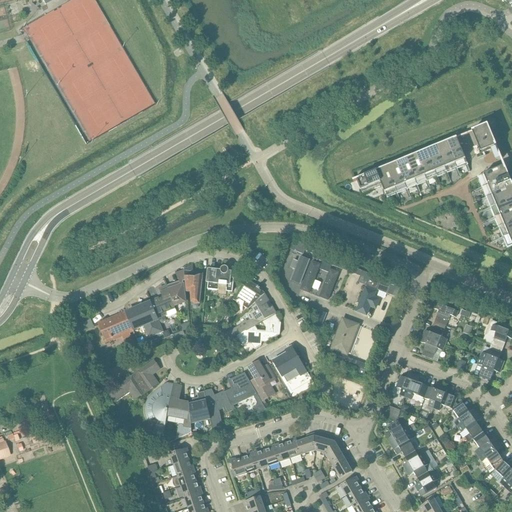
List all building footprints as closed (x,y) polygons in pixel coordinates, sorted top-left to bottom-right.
[(488,125),(472,131),(481,153),(496,147),(501,160),(502,159),(488,125)] [(462,149),(457,138),(447,142),(453,157),(458,169),(468,165),(462,149)] [(458,169),(453,157),(447,142),(437,146),(443,161),(448,174),(458,169)] [(448,174),(443,161),(437,146),(426,150),(433,165),(438,178),(448,174)] [(438,178),(433,165),(426,150),(416,154),(422,169),(428,182),(438,178)] [(428,182),(422,169),(416,154),(406,159),(412,173),(418,186),(428,182)] [(418,186),(412,173),(406,159),(396,163),(402,178),(408,190),(418,186)] [(408,190),(402,178),(396,163),(386,167),(392,182),(397,194),(408,190)] [(482,187),(494,182),(509,176),(505,166),(478,177),(482,187)] [(397,194),(392,182),(386,167),(376,171),(377,174),(382,187),(387,199),(397,194)] [(382,187),(377,174),(376,171),(353,181),(354,182),(357,181),(363,195),(382,187)] [(511,186),(511,182),(509,176),(494,182),(482,187),(486,197),(511,186)] [(490,208),(503,202),(511,198),(511,186),(486,197),(490,208)] [(511,198),(503,202),(490,208),(494,218),(511,210),(511,198)] [(499,228),(511,223),(511,222),(511,210),(494,218),(499,228)] [(511,234),(511,222),(511,223),(499,228),(503,238),(511,234)] [(511,245),(511,234),(503,238),(507,248),(511,245)] [(295,247),(294,250),(303,253),(304,250),(306,244),(298,241),(297,241),(297,242),(295,247)] [(306,244),(304,250),(313,253),(314,253),(314,252),(316,248),(306,244)] [(314,253),(312,257),(321,260),(318,268),(327,272),(330,264),(332,259),(314,252),(314,253)] [(293,259),(290,266),(296,268),(291,280),(300,283),(309,261),(300,257),(300,258),(299,261),(293,259)] [(332,259),(330,264),(350,272),(352,267),(332,259)] [(311,260),(301,286),(299,289),(300,290),(308,292),(320,263),(311,260)] [(192,266),(184,270),(184,271),(185,281),(186,291),(191,291),(192,302),(195,304),(200,303),(203,277),(202,277),(200,274),(193,273),(192,266)] [(208,269),(206,283),(208,283),(208,289),(218,291),(218,294),(226,294),(226,292),(232,292),(233,288),(234,278),(231,278),(232,272),(229,271),(229,270),(229,269),(228,269),(228,268),(227,268),(227,267),(226,267),(225,267),(224,267),(223,267),(222,267),(222,268),(221,268),(221,269),(221,270),(208,269)] [(350,272),(360,276),(358,283),(364,285),(369,274),(362,271),(363,271),(352,267),(350,272)] [(329,268),(319,297),(327,300),(338,272),(329,268)] [(179,283),(167,287),(174,306),(185,302),(183,281),(185,281),(184,271),(184,270),(176,273),(179,283)] [(369,274),(364,285),(387,294),(391,282),(369,274)] [(256,288),(245,281),(233,300),(248,310),(256,303),(264,295),(264,294),(265,294),(260,289),(260,288),(258,287),(256,288)] [(167,287),(167,286),(159,289),(163,298),(151,303),(152,303),(160,323),(166,321),(164,316),(167,316),(165,312),(175,308),(174,306),(167,287)] [(355,310),(355,311),(367,315),(372,302),(378,304),(380,299),(374,297),(374,295),(376,292),(363,287),(355,310)] [(229,341),(237,336),(255,326),(262,322),(276,314),(269,302),(264,295),(256,303),(257,305),(253,308),(255,311),(248,315),(251,320),(247,322),(247,321),(240,325),(241,326),(225,335),(229,341)] [(133,311),(126,314),(132,328),(142,323),(149,338),(163,332),(160,323),(152,303),(142,307),(143,308),(134,312),(133,311)] [(434,322),(446,327),(450,316),(456,318),(458,312),(435,303),(433,309),(439,311),(434,322)] [(314,325),(320,328),(326,313),(320,311),(314,325)] [(125,312),(115,316),(98,323),(105,340),(121,334),(124,341),(132,338),(130,333),(134,332),(132,328),(126,314),(125,312)] [(255,326),(237,336),(242,345),(248,341),(252,342),(256,348),(255,349),(254,349),(255,349),(261,346),(261,342),(262,340),(265,340),(266,342),(266,343),(266,342),(280,335),(275,327),(281,323),(276,314),(262,322),(266,328),(266,331),(258,331),(255,326)] [(331,347),(332,348),(347,353),(358,325),(342,319),(331,347)] [(425,331),(422,337),(445,345),(446,342),(447,340),(442,337),(446,327),(434,322),(430,333),(425,331)] [(491,344),(503,349),(507,338),(511,339),(511,332),(504,329),(505,327),(493,322),(487,340),(486,340),(485,342),(491,344)] [(187,329),(190,328),(189,323),(181,325),(183,331),(187,329)] [(426,345),(422,356),(433,360),(437,349),(443,351),(445,345),(422,337),(420,342),(426,345)] [(481,355),(480,359),(502,367),(504,362),(499,359),(503,349),(491,344),(487,355),(482,353),(481,355)] [(300,376),(307,372),(292,347),(285,351),(287,354),(274,361),(287,382),(299,375),(300,376)] [(347,363),(349,358),(331,350),(328,356),(347,363)] [(349,358),(347,363),(355,367),(357,361),(349,358)] [(483,367),(479,378),(490,382),(494,371),(500,373),(502,367),(480,359),(477,365),(483,367)] [(368,366),(357,361),(355,367),(360,368),(366,371),(368,366)] [(108,394),(113,400),(115,403),(132,391),(136,398),(149,388),(150,390),(153,388),(152,386),(157,383),(153,377),(147,381),(145,377),(149,374),(146,368),(155,362),(154,362),(139,372),(138,372),(131,376),(132,377),(108,394)] [(250,382),(264,406),(266,404),(264,400),(268,398),(267,396),(274,392),(267,382),(274,378),(267,366),(262,368),(259,362),(249,368),(257,382),(252,385),(250,381),(250,382)] [(225,393),(229,400),(231,406),(254,396),(262,413),(267,411),(264,406),(250,382),(249,382),(245,373),(229,381),(233,389),(225,393)] [(400,395),(406,398),(414,375),(408,373),(406,379),(401,376),(396,388),(402,390),(400,395)] [(413,395),(424,399),(429,387),(418,383),(420,378),(414,375),(406,398),(409,399),(411,400),(413,395)] [(163,438),(167,416),(173,385),(166,383),(153,393),(154,395),(149,399),(149,403),(147,404),(146,408),(148,411),(146,414),(150,420),(156,417),(160,420),(150,435),(163,438)] [(182,386),(174,383),(173,385),(167,416),(186,419),(185,426),(179,425),(176,439),(191,433),(191,425),(191,424),(189,405),(181,403),(181,401),(179,401),(182,386)] [(434,409),(442,386),(436,384),(434,389),(429,387),(424,399),(430,401),(428,406),(434,409)] [(442,386),(434,409),(439,411),(441,406),(452,410),(457,404),(455,403),(457,398),(446,394),(448,388),(442,386)] [(193,404),(189,405),(191,424),(197,423),(210,415),(205,393),(204,392),(197,394),(198,398),(192,399),(193,404)] [(211,392),(205,393),(210,415),(213,431),(221,428),(217,410),(225,406),(227,411),(232,409),(231,406),(229,400),(225,393),(212,398),(211,392)] [(454,423),(458,428),(478,414),(474,409),(469,412),(462,402),(459,405),(457,404),(452,410),(459,419),(454,423)] [(389,406),(387,412),(398,417),(401,411),(389,406)] [(396,423),(398,417),(387,412),(385,418),(394,422),(396,423)] [(466,430),(473,439),(483,432),(476,423),(481,419),(478,414),(458,428),(461,433),(466,430)] [(391,445),(411,433),(417,430),(413,425),(403,431),(398,422),(388,428),(390,431),(384,434),(391,445)] [(423,428),(426,433),(431,430),(428,425),(423,428)] [(475,452),(478,457),(498,444),(495,438),(490,442),(483,432),(473,439),(480,449),(475,452)] [(402,453),(405,458),(415,451),(410,441),(415,438),(411,433),(391,445),(397,455),(402,453)] [(308,439),(297,442),(302,455),(315,451),(314,434),(307,436),(308,439)] [(315,451),(326,454),(335,442),(321,439),(322,436),(314,434),(315,451)] [(290,459),(302,455),(297,442),(296,438),(290,440),(291,442),(285,444),(290,459)] [(448,438),(442,441),(446,448),(452,445),(448,438)] [(0,458),(8,455),(3,439),(0,439),(0,458)] [(335,442),(326,454),(332,465),(346,457),(343,451),(341,452),(335,442)] [(279,444),(274,446),(280,463),(290,459),(285,444),(279,446),(279,444)] [(490,474),(494,470),(504,462),(504,461),(497,452),(502,449),(498,444),(478,457),(490,474)] [(269,449),(264,451),(269,466),(280,463),(274,446),(269,447),(269,449)] [(170,454),(174,465),(189,460),(187,454),(189,454),(187,448),(170,454)] [(406,471),(432,456),(429,450),(418,456),(415,451),(405,458),(408,463),(403,466),(406,471)] [(258,470),(269,466),(264,451),(258,453),(257,451),(252,453),(258,470)] [(248,456),(242,458),(247,474),(258,470),(252,453),(247,455),(248,456)] [(414,473),(417,479),(433,469),(430,464),(435,461),(432,456),(406,471),(409,476),(414,473)] [(350,463),(346,457),(332,465),(340,479),(343,477),(352,472),(348,464),(350,463)] [(236,477),(247,474),(242,458),(236,460),(236,459),(230,460),(236,477)] [(174,465),(177,476),(194,470),(193,465),(191,466),(189,460),(174,465)] [(500,483),(504,487),(511,479),(511,469),(504,462),(494,470),(504,479),(500,483)] [(462,470),(460,471),(462,473),(463,474),(463,475),(469,471),(466,466),(462,470)] [(439,480),(433,469),(417,479),(420,483),(415,486),(421,497),(437,488),(434,483),(439,480)] [(181,487),(196,482),(194,476),(196,475),(194,470),(177,476),(181,487)] [(313,475),(318,482),(325,478),(321,471),(313,475)] [(341,486),(347,496),(361,488),(358,483),(359,482),(356,477),(348,482),(341,486)] [(198,487),(196,482),(181,487),(185,498),(202,492),(200,487),(198,487)] [(322,490),(329,485),(327,482),(320,486),(322,490)] [(361,488),(347,496),(352,506),(368,497),(365,492),(364,493),(361,488)] [(492,491),(487,496),(492,500),(496,495),(492,491)] [(203,497),(202,492),(185,498),(188,509),(204,504),(202,498),(203,497)] [(260,497),(243,502),(245,508),(247,507),(248,511),(251,511),(264,508),(260,497)] [(352,506),(355,511),(365,511),(372,508),(369,503),(371,502),(368,497),(352,506)] [(434,511),(440,509),(434,499),(418,508),(420,511),(434,511)]
